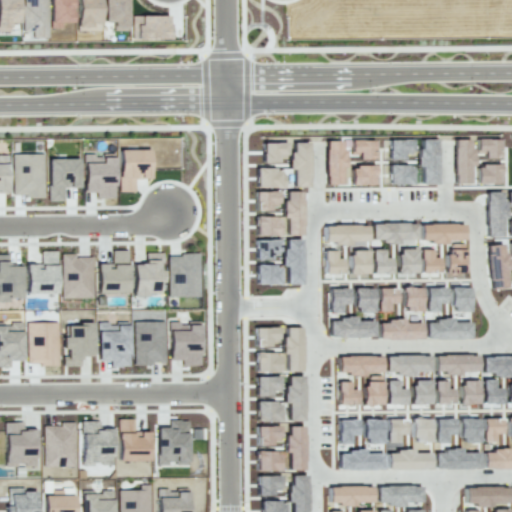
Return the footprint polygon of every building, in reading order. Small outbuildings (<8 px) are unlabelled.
[(16,22),(16,0),(0,0),(0,31),(8,31),(8,22),(16,22)] [(45,37),(45,0),(21,0),(21,32),(28,32),(28,37),(45,37)] [(47,0),(48,27),(59,28),(59,22),(70,22),(70,0),(47,0)] [(98,0),(74,0),(74,29),(97,29),(98,0)] [(126,30),(125,0),(101,0),(102,22),(111,21),(111,30),(126,30)] [(168,15),(168,39),(128,39),(128,15),(168,15)] [(496,138),(473,138),(473,153),(481,153),(481,158),(497,158),(496,138)] [(347,154),(355,154),(355,159),(371,159),(371,140),(348,139),(347,154)] [(386,139),(385,159),(401,159),(402,153),(410,153),(410,139),(386,139)] [(419,139),(434,139),(434,147),(435,147),(435,174),(434,174),(434,184),(418,185),(418,166),(414,166),(413,156),(415,156),(415,149),(419,149),(419,139)] [(451,139),(467,139),(468,148),(471,148),(471,165),(467,165),(467,183),(452,184),(452,174),(451,174),(450,148),(451,148),(451,139)] [(322,140),(338,140),(339,149),(342,149),(342,166),(338,166),(338,184),(323,184),(323,175),(322,175),(321,149),(323,149),(322,140)] [(260,143),(260,152),(259,152),(259,162),(275,161),(275,154),(284,154),(283,142),(260,143)] [(290,142),(305,142),(305,150),(306,150),(306,177),(305,177),(305,187),(289,187),(289,169),(285,169),(285,159),(286,159),(286,152),(290,152),(290,142)] [(116,149),(147,149),(147,178),(139,178),(132,178),(132,191),(116,191),(116,149)] [(9,154),(40,153),(41,196),(22,197),(22,194),(10,194),(9,154)] [(80,154),(92,153),(92,156),(99,156),(99,153),(112,153),(112,197),(94,197),(94,192),(81,192),(81,182),(81,164),(80,164),(80,154)] [(45,158),(76,158),(76,187),(61,187),(61,200),(45,200),(45,158)] [(473,164),(474,183),(498,182),(497,163),(473,164)] [(372,184),(371,165),(347,165),(348,185),(372,184)] [(410,165),(386,165),(385,183),(410,184),(410,165)] [(253,168),(254,187),(283,186),(282,174),(277,174),(277,170),(272,170),(272,167),(253,168)] [(252,191),(264,191),(264,190),(275,190),(276,205),(268,206),(268,210),(256,210),(256,208),(254,208),(254,203),(257,203),(257,201),(252,201),(252,191)] [(283,191),(298,190),(298,199),(299,199),(299,226),(298,226),(298,236),(282,236),(282,217),(278,217),(278,207),(279,207),(279,200),(283,200),(283,191)] [(483,192),(499,192),(500,200),(503,200),(503,218),(499,218),(499,236),(484,236),(484,227),(483,227),(482,200),(483,200),(483,192)] [(252,216),(271,215),(271,219),(275,219),(276,234),(253,235),(253,222),(251,222),(251,218),(252,218),(252,216)] [(369,238),(369,223),(377,223),(377,222),(404,222),(404,223),(414,223),(415,239),(396,239),(396,243),(386,243),(386,242),(379,242),(379,238),(369,238)] [(417,239),(417,224),(425,224),(425,223),(452,223),(452,224),(462,223),(462,240),(444,240),(444,244),(434,244),(434,243),(426,243),(426,239),(417,239)] [(320,240),(320,225),(328,225),(328,224),(355,224),(355,225),(365,225),(365,241),(347,241),(347,245),(337,246),(337,244),(330,244),(330,240),(320,240)] [(252,239),(266,239),(266,238),(277,238),(276,244),(272,244),(272,247),(276,247),(276,253),(268,253),(268,259),(252,259),(252,239)] [(283,238),(298,238),(298,247),(299,247),(299,274),(298,274),(298,284),(282,284),(282,265),(278,265),(278,255),(279,255),(279,248),(283,248),(283,238)] [(462,276),(461,243),(448,243),(448,252),(442,252),(442,276),(462,276)] [(484,245),(500,243),(501,252),(504,252),(506,269),(502,270),(504,287),(489,289),(488,280),(487,280),(484,254),(485,254),(484,245)] [(413,249),(394,248),(394,275),(413,275),(413,249)] [(389,273),(388,257),(381,257),(381,249),(369,249),(369,273),(389,273)] [(437,255),(430,255),(430,249),(417,249),(417,272),(436,272),(437,255)] [(95,264),(95,292),(125,292),(125,250),(109,250),(109,264),(95,264)] [(332,250),(321,250),(321,274),(340,273),(340,258),(333,258),(332,250)] [(24,263),(38,263),(38,251),(54,251),(55,295),(24,295),(24,263)] [(130,262),(130,296),(144,296),(144,293),(156,293),(156,262),(161,262),(161,251),(143,251),(142,262),(130,262)] [(165,256),(178,256),(178,253),(182,253),(182,252),(196,252),(196,296),(166,296),(165,256)] [(0,253),(6,253),(6,260),(7,260),(7,263),(11,263),(11,265),(16,265),(16,264),(18,264),(19,297),(7,297),(7,300),(0,300),(0,253)] [(58,253),(73,253),(73,257),(74,257),(74,256),(90,256),(90,297),(58,297),(58,253)] [(253,264),(272,264),(272,267),(277,267),(277,283),(253,284),(253,264)] [(447,311),(467,312),(467,287),(448,286),(447,311)] [(352,312),(371,312),(370,287),(351,288),(352,312)] [(419,287),(399,287),(399,310),(418,311),(419,287)] [(442,303),(442,287),(422,287),(422,311),(435,311),(434,303),(442,303)] [(346,288),(326,288),(326,312),(338,312),(338,303),(345,304),(346,288)] [(374,311),(387,311),(386,304),(393,303),(393,288),(374,288),(374,311)] [(371,336),(371,320),(353,320),(353,318),(326,318),(326,337),(371,336)] [(418,322),(402,322),(402,319),(374,320),(375,339),(419,338),(418,322)] [(449,321),(449,320),(422,319),(422,338),(467,338),(468,322),(449,321)] [(130,320),(161,320),(162,361),(149,361),(149,364),(131,364),(130,320)] [(166,322),(177,321),(177,324),(185,324),(185,321),(197,320),(197,364),(189,364),(189,365),(179,366),(179,359),(166,359),(166,322)] [(23,322),(55,321),(55,365),(37,366),(37,363),(23,363),(23,322)] [(95,321),(106,321),(106,325),(114,325),(114,321),(126,321),(127,365),(119,365),(119,366),(108,366),(108,359),(95,360),(95,321)] [(0,325),(8,325),(8,322),(19,322),(19,360),(7,360),(7,367),(0,367),(0,325)] [(62,325),(76,325),(76,322),(90,322),(91,353),(90,353),(90,355),(78,355),(78,366),(59,366),(59,355),(64,355),(64,349),(59,349),(59,332),(62,332),(62,325)] [(275,326),(252,327),(252,346),(268,346),(268,340),(275,340),(275,326)] [(281,371),(299,371),(299,327),(281,327),(281,371)] [(277,371),(276,352),(253,353),(253,372),(277,371)] [(431,355),(431,374),(459,373),(459,371),(475,370),(475,354),(431,355)] [(379,371),(379,355),(335,356),(335,374),(362,374),(362,372),(379,371)] [(409,371),(427,371),(427,355),(382,355),(383,375),(409,374),(409,371)] [(511,356),(479,356),(479,376),(506,376),(507,372),(511,371),(511,356)] [(379,375),(366,375),(366,383),(360,383),(360,405),(379,405),(379,375)] [(276,376),(252,376),(253,396),(268,396),(268,389),(277,389),(276,376)] [(301,376),(282,376),(282,403),(284,403),(284,420),(300,420),(301,376)] [(408,404),(427,404),(427,379),(408,380),(408,404)] [(383,404),(403,404),(402,388),(394,388),(394,380),(382,380),(383,404)] [(450,388),(443,388),(443,380),(431,381),(431,404),(450,403),(450,388)] [(475,380),(456,380),(456,404),(475,404),(475,380)] [(354,405),(354,389),(347,389),(346,381),(335,381),(335,405),(354,405)] [(253,401),(253,421),(278,421),(278,401),(253,401)] [(431,418),(431,442),(443,442),(443,434),(451,434),(451,417),(441,417),(441,418),(431,418)] [(455,418),(466,417),(466,419),(475,418),(476,442),(459,442),(459,436),(456,436),(455,418)] [(479,418),(498,417),(499,433),(491,433),(491,440),(479,441),(479,418)] [(115,418),(131,418),(131,431),(138,431),(146,431),(146,461),(116,461),(115,439),(115,418)] [(361,443),(380,443),(379,418),(360,419),(361,443)] [(383,442),(395,442),(395,434),(403,434),(402,418),(383,419),(383,442)] [(428,418),(408,418),(409,442),(428,442),(428,418)] [(154,427),(166,427),(166,419),(178,419),(178,420),(185,420),(186,464),(173,464),(173,461),(165,461),(165,464),(154,464),(154,446),(160,446),(160,438),(154,438),(154,427)] [(354,435),(355,419),(335,419),(335,443),(347,444),(347,435),(354,435)] [(1,422),(9,422),(9,421),(20,421),(20,427),(33,427),(33,465),(22,465),(22,462),(14,462),(14,466),(1,466),(1,422)] [(40,425),(56,425),(56,426),(58,426),(58,422),(71,421),(72,466),(40,466),(40,425)] [(79,421),(96,421),(96,427),(109,427),(110,465),(98,465),(98,462),(91,462),(91,465),(79,465),(79,421)] [(277,426),(254,425),(253,445),(269,445),(269,439),(277,439),(277,426)] [(301,426),(282,426),(283,453),(285,453),(285,469),(301,469),(301,426)] [(431,452),(431,467),(440,467),(440,468),(467,468),(467,467),(476,467),(476,452),(458,452),(458,447),(447,447),(447,449),(441,449),(441,452),(431,452)] [(480,452),(481,467),(489,467),(489,468),(511,468),(511,452),(506,452),(506,447),(496,448),(489,448),(489,452),(480,452)] [(380,453),(362,453),(362,450),(335,451),(335,470),(380,469),(380,453)] [(428,452),(409,452),(409,450),(384,451),(384,469),(428,468),(428,452)] [(253,451),(253,470),(278,470),(277,451),(253,451)] [(304,511),(304,474),(287,475),(288,484),(284,485),(284,502),(287,502),(287,511),(304,511)] [(279,476),(254,475),(253,495),(270,496),(270,488),(278,489),(279,476)] [(146,484),(146,511),(115,511),(115,490),(136,489),(135,484),(146,484)] [(325,486),(326,505),(353,504),(353,502),(370,502),(369,485),(325,486)] [(374,501),(382,501),(382,506),(401,506),(401,502),(418,501),(418,485),(373,486),(374,501)] [(461,487),(470,487),(470,486),(496,486),(496,487),(504,487),(504,502),(488,502),(488,506),(478,506),(470,506),(470,503),(461,503),(461,487)] [(5,487),(21,487),(21,491),(33,491),(33,511),(3,511),(3,505),(5,505),(5,487)] [(154,511),(154,488),(165,488),(165,491),(174,491),(174,488),(185,488),(185,511),(154,511)] [(79,511),(79,490),(91,490),(91,493),(98,493),(98,490),(110,489),(110,511),(79,511)] [(40,511),(40,494),(72,494),(72,511),(40,511)] [(258,501),(257,511),(281,511),(282,500),(258,501)]
